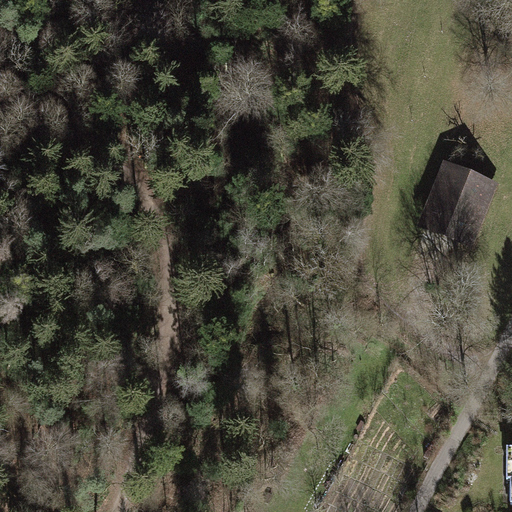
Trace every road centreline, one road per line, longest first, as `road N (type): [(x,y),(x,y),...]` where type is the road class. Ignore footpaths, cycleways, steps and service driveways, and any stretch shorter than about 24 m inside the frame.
road 1 (track): [(117,511),(168,373),(175,331),(163,222),(144,185),(77,133),(0,122)]
road 2 (track): [(419,511),(511,332)]
